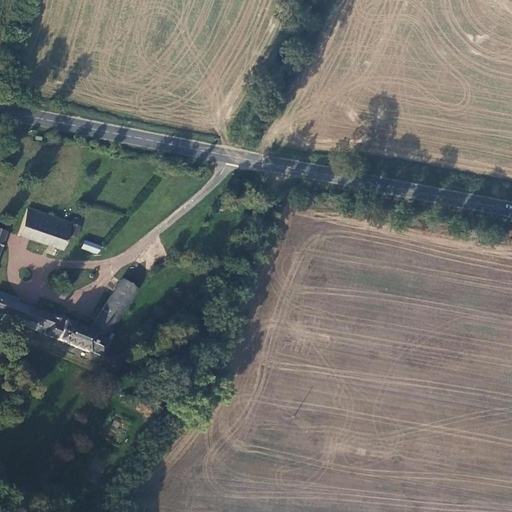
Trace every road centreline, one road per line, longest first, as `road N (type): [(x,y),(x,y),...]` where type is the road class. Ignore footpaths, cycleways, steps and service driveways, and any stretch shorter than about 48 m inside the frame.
road 1 (secondary): [(0,111),(511,210)]
road 2 (track): [(233,156),(294,47),(308,0)]
road 3 (track): [(285,167),(231,325)]
road 4 (unknown): [(10,214),(22,269),(109,266)]
road 5 (unknown): [(22,269),(30,289),(64,302),(90,297),(109,266)]
